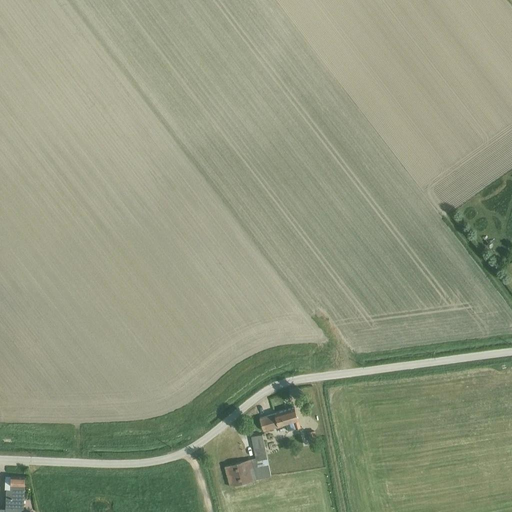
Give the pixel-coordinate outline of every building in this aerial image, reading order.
[(293,422),(295,429),(301,428),(295,408),(260,418),(263,431),(286,424),(293,422)] [(293,422),(286,424),(288,431),(295,429),(293,422)] [(315,431),(307,432),(309,443),(317,442),(315,431)] [(251,459),(257,479),(271,476),(262,435),(251,437),(255,458),(251,459)] [(257,479),(251,459),(224,467),(230,487),(257,479)] [(0,508),(0,511),(23,511),(25,477),(6,476),(4,509),(0,508)]
